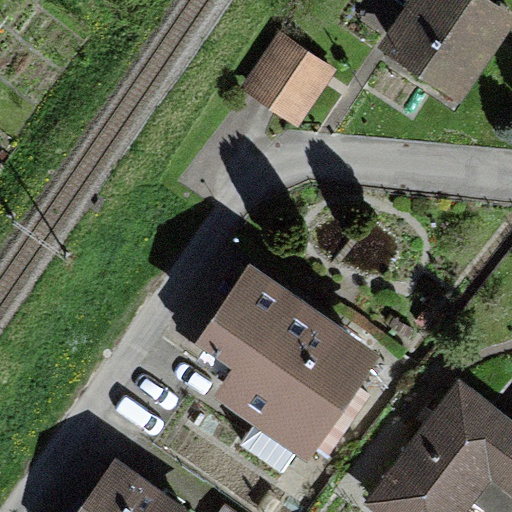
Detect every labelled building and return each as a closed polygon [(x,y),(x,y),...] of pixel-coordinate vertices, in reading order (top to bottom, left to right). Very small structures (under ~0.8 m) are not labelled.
[(511,13),(511,12),(493,0),(406,0),(381,38),(460,91),(511,13)] [(326,69),(280,39),(249,84),(295,115),(326,69)] [(361,353),(246,275),(205,335),(245,362),(229,385),(305,436),(361,353)] [(511,422),(459,383),(372,501),(386,511),(457,511),(469,496),(490,511),(509,511),(511,509),(511,422)] [(184,511),(116,465),(83,511),(184,511)]
